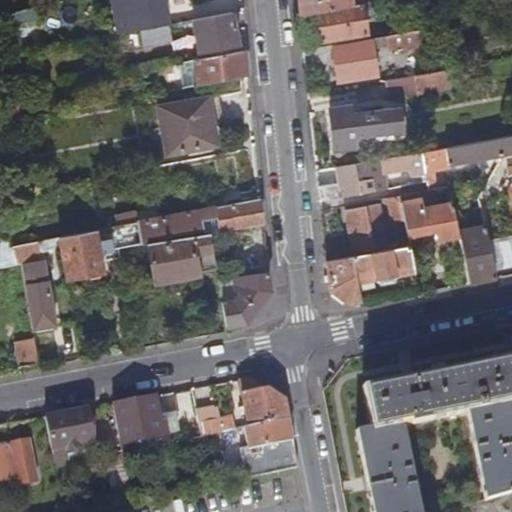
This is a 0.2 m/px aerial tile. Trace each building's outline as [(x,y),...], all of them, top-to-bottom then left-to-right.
[(133,15),(129,0),(112,0),(115,18),(133,15)] [(168,25),(162,0),(129,0),(133,15),(115,18),(119,34),(140,30),(168,25)] [(297,0),(299,16),(316,12),(390,0),(297,0)] [(367,34),(363,10),(371,8),(372,14),(397,10),(395,0),(390,0),(316,12),(322,43),(367,34)] [(238,45),(232,12),(192,20),(198,53),(211,51),(212,57),(228,54),(227,48),(238,45)] [(22,52),(15,13),(2,16),(9,55),(22,52)] [(170,41),(168,25),(140,30),(143,45),(170,41)] [(421,49),(418,35),(417,30),(385,36),(387,49),(401,46),(402,52),(421,49)] [(440,45),(437,32),(418,35),(421,49),(440,45)] [(379,77),(372,38),(331,46),(339,84),(379,77)] [(248,75),(246,51),(228,54),(212,57),(194,60),(196,73),(191,73),(191,79),(196,79),(197,85),(248,75)] [(457,68),(415,75),(418,92),(459,86),(457,68)] [(209,98),(160,109),(168,153),(217,144),(209,98)] [(350,107),(329,110),(334,155),(362,151),(361,146),(371,145),(370,137),(403,133),(400,110),(351,116),(350,107)] [(6,122),(0,123),(0,136),(8,135),(6,122)] [(511,153),(511,134),(496,138),(499,156),(511,153)] [(496,138),(420,152),(428,183),(429,191),(437,189),(430,158),(446,156),(448,164),(499,156),(496,138)] [(413,167),(410,154),(380,159),(382,173),(383,173),(413,167)] [(382,173),(380,159),(368,161),(371,175),(382,173)] [(386,190),(383,173),(382,173),(371,175),(368,161),(337,167),(340,183),(318,188),(319,202),(386,190)] [(458,231),(453,203),(423,209),(419,193),(400,197),(403,214),(404,218),(407,235),(427,231),(427,233),(436,231),(438,240),(459,236),(458,231)] [(403,214),(400,197),(387,199),(391,216),(403,214)] [(263,225),(261,199),(215,208),(218,232),(237,229),(263,225)] [(387,250),(379,205),(347,212),(355,255),(373,251),(374,252),(387,250)] [(218,232),(215,208),(200,211),(203,235),(209,234),(218,232)] [(203,235),(200,211),(137,223),(141,245),(146,244),(203,235)] [(103,272),(101,258),(117,255),(117,249),(141,245),(137,223),(58,238),(59,246),(65,280),(85,276),(89,279),(98,278),(100,274),(103,272)] [(244,324),(269,291),(263,225),(237,229),(238,245),(231,245),(234,288),(238,293),(233,301),(222,303),(226,327),(244,324)] [(495,279),(484,227),(458,231),(459,236),(469,284),(495,279)] [(216,272),(209,234),(203,235),(146,244),(153,283),(216,272)] [(59,246),(58,238),(11,247),(17,265),(20,265),(22,264),(33,330),(53,326),(46,288),(56,286),(54,270),(43,272),(41,261),(37,262),(36,254),(59,246)] [(11,247),(9,239),(0,240),(0,268),(17,265),(11,247)] [(361,302),(357,281),(401,273),(405,298),(419,295),(409,246),(387,250),(374,252),(327,262),(329,290),(330,292),(350,305),(361,302)] [(37,363),(33,339),(13,343),(18,367),(37,363)] [(511,356),(360,387),(368,429),(353,432),(369,511),(416,511),(400,428),(464,415),(482,504),(504,498),(511,495),(511,356)] [(249,428),(288,420),(284,400),(251,379),(236,382),(239,396),(241,395),(249,428)] [(121,445),(167,437),(165,422),(160,423),(155,397),(113,405),(121,445)] [(68,453),(82,450),(81,445),(88,443),(86,432),(92,430),(88,409),(45,418),(54,461),(69,458),(68,453)] [(203,437),(221,434),(219,420),(200,424),(203,437)] [(240,450),(246,479),(297,468),(288,420),(249,428),(245,429),(248,449),(240,450)] [(29,442),(9,446),(0,447),(0,481),(16,478),(17,485),(36,482),(29,442)]
